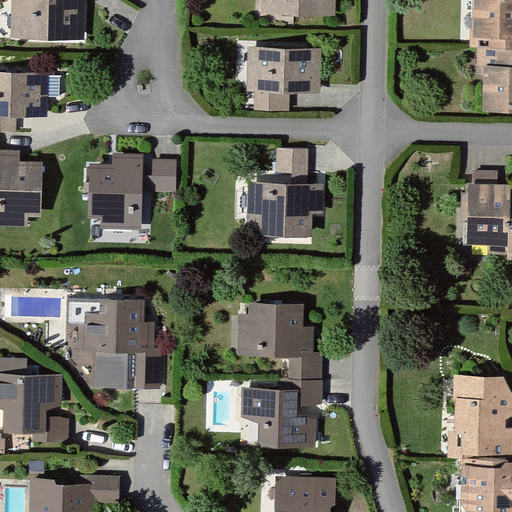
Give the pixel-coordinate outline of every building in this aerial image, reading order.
[(86,0),(12,0),(11,35),(85,38),(86,0)] [(336,0),(262,0),(262,12),(336,14),(336,0)] [(511,0),(472,0),(471,45),(479,45),(478,63),(484,64),(482,109),(511,109),(511,0)] [(322,47),(249,45),(247,90),(320,92),(322,47)] [(0,221),(28,223),(28,212),(41,212),(43,159),(21,158),(21,149),(0,147),(0,130),(18,131),(18,112),(48,114),(50,70),(0,67),(0,221)] [(307,148),(276,148),(275,171),(289,171),(288,180),(306,181),(307,148)] [(112,161),(91,160),(89,215),(103,215),(102,226),(141,227),(142,189),(177,191),(178,158),(153,157),(152,173),(142,172),(143,152),(112,150),(112,161)] [(288,180),(247,179),(246,221),(257,221),(257,233),(312,234),(313,212),(324,212),(325,181),(306,181),(288,180)] [(511,182),(469,182),(468,241),(490,241),(490,250),(509,251),(509,260),(511,260),(511,189),(511,182)] [(145,296),(91,294),(91,309),(78,308),(77,349),(93,350),(92,385),(160,387),(162,346),(155,346),(155,319),(144,319),(145,296)] [(300,304),(248,302),(248,313),(236,313),(236,346),(261,347),(261,353),(289,354),(311,355),(311,333),(299,333),(300,304)] [(311,355),(289,354),(288,378),(319,378),(319,355),(311,355)] [(63,371),(0,369),(0,405),(5,406),(5,429),(34,429),(34,439),(70,439),(70,414),(46,414),(46,407),(62,403),(63,371)] [(511,385),(505,372),(453,370),(453,398),(456,398),(455,431),(464,431),(463,451),(511,451),(511,424),(507,425),(507,417),(511,413),(511,385)] [(288,378),(280,378),(280,385),(240,383),(239,418),(261,419),(260,442),(316,444),(317,417),(300,411),(300,403),(316,404),(323,402),(322,379),(319,378),(288,378)] [(511,511),(511,456),(463,455),(462,497),(470,511),(511,511)] [(54,474),(30,474),(29,511),(97,511),(98,501),(120,502),(120,475),(82,473),(77,481),(58,480),(54,474)] [(337,475),(276,475),(276,510),(272,511),(330,511),(331,502),(336,498),(337,475)]
